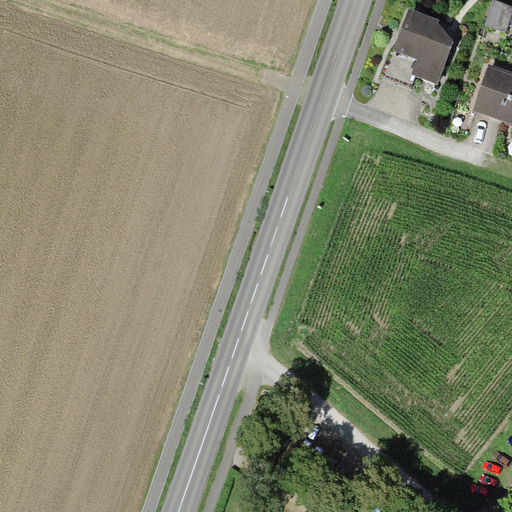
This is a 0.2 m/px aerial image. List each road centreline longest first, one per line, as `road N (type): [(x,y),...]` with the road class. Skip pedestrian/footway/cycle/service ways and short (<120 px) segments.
road 1 (tertiary): [(322,96),(179,511)]
road 2 (track): [(21,0),(322,96)]
road 3 (track): [(234,350),(442,511)]
road 4 (residential): [(322,96),(478,159)]
